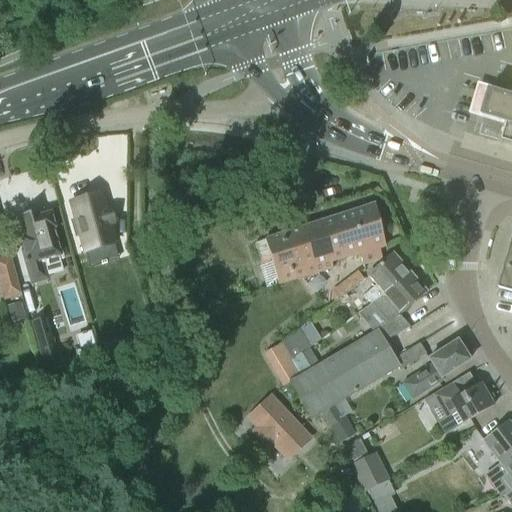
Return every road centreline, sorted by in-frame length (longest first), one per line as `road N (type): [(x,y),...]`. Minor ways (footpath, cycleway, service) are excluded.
road 1 (unclassified): [(0,140),(116,117),(295,101)]
road 2 (primary): [(0,100),(231,17)]
road 3 (residential): [(511,377),(460,291),(457,241),(476,177)]
road 4 (tertiary): [(476,177),(340,131),(295,101)]
